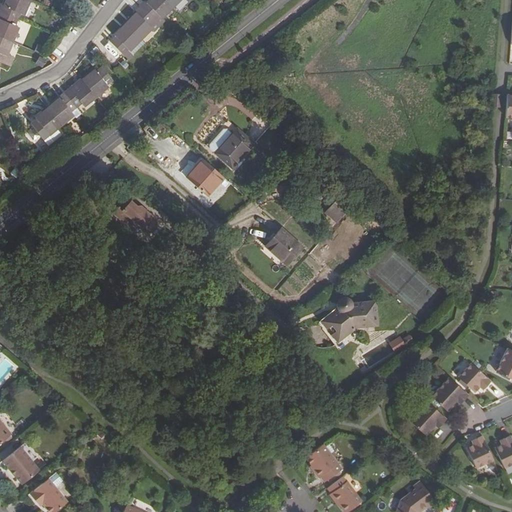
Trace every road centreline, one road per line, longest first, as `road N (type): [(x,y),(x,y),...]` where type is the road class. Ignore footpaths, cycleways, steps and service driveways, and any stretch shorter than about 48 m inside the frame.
road 1 (secondary): [(0,221),(275,0)]
road 2 (track): [(87,150),(282,328),(320,337)]
road 3 (track): [(103,138),(213,226),(249,216),(269,229)]
road 4 (residential): [(113,0),(57,69),(0,98)]
